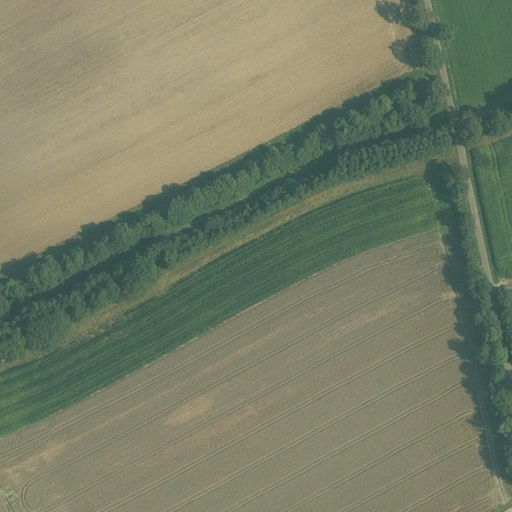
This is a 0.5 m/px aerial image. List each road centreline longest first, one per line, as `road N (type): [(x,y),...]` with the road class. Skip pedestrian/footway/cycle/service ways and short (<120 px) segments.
road 1 (track): [(453,123),(330,155),(0,327)]
road 2 (unclassified): [(511,393),(423,0)]
